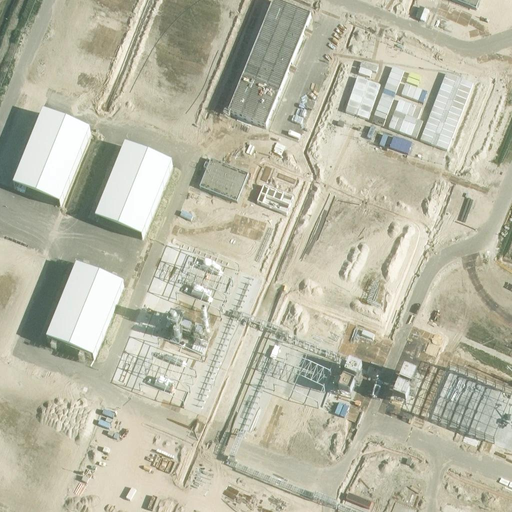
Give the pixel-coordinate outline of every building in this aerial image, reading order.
[(480,0),(449,0),(476,11),(480,0)] [(374,118),(372,123),(384,128),(386,122),(385,122),(404,73),(393,68),(374,118)] [(474,85),(446,75),(420,142),(448,153),(474,85)] [(346,114),(369,121),(381,87),(358,79),(346,114)] [(423,92),(406,85),(401,97),(418,103),(423,92)] [(422,110),(399,102),(389,130),(417,141),(423,124),(418,121),(422,110)] [(412,145),(394,138),(390,149),(408,155),(412,145)] [(248,176),(211,161),(200,189),(237,204),(248,176)]
